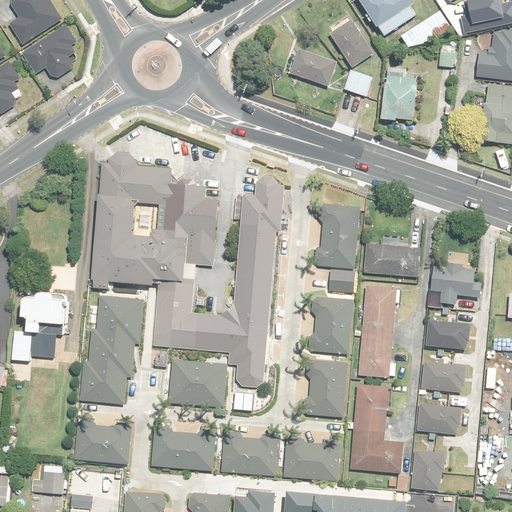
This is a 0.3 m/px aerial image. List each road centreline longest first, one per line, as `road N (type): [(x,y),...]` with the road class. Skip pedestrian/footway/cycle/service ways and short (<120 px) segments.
road 1 (residential): [(303,140),(284,422)]
road 2 (residential): [(177,486),(210,488),(225,479),(426,498)]
road 3 (tertiary): [(303,140),(511,211)]
road 4 (secondary): [(133,83),(0,167)]
road 5 (tertiary): [(177,87),(206,108),(303,140)]
road 6 (residential): [(284,422),(149,415)]
road 7 (residential): [(149,415),(154,292)]
